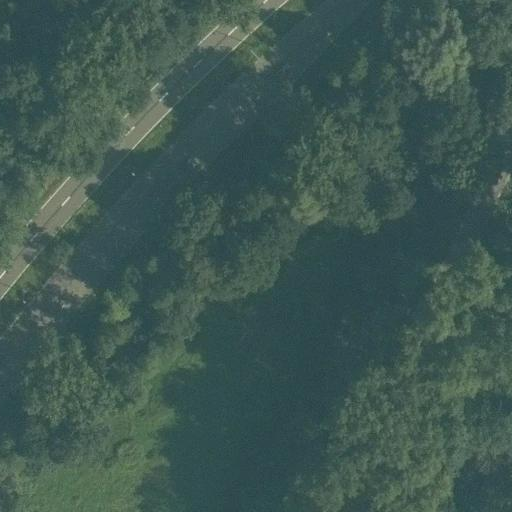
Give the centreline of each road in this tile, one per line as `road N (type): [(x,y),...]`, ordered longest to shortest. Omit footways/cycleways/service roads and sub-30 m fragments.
road 1 (secondary): [(0,363),(152,182),(349,0)]
road 2 (tertiary): [(334,511),(511,145)]
road 3 (secondary): [(270,0),(103,160),(0,275)]
